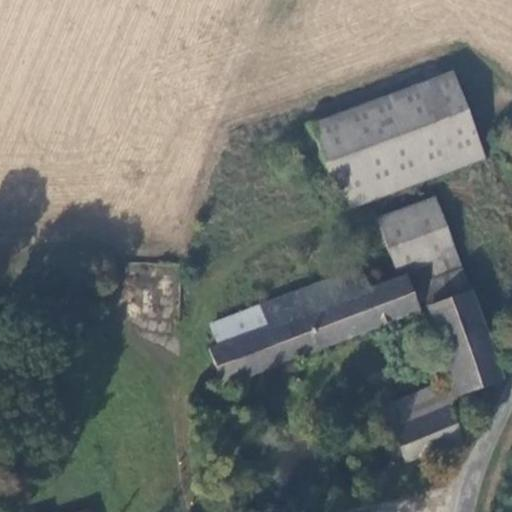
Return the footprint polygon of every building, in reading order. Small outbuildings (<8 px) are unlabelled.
[(341,205),(481,153),(455,77),(312,130),(341,205)] [(451,302),(471,296),(437,202),(376,224),(399,280),(404,277),(409,287),(442,279),(451,302)] [(458,399),(501,383),(471,296),(451,302),(442,279),(409,287),(404,277),(399,280),(366,292),(358,270),(262,309),(269,329),(220,347),(210,352),(223,386),(418,314),(411,296),(422,293),(452,384),(458,399)] [(269,329),(262,309),(212,327),(220,347),(269,329)] [(450,412),(458,399),(452,384),(384,410),(404,467),(462,445),(450,412)]
